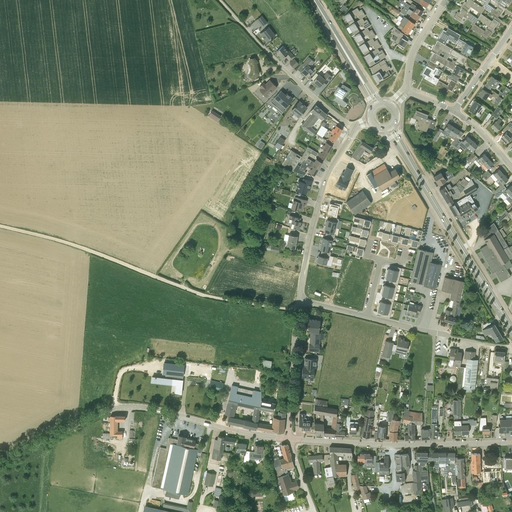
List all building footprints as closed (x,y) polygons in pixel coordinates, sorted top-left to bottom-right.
[(420,16),(423,11),(411,4),(410,6),(402,0),(400,3),(408,8),(420,16)] [(460,7),(462,8),(467,12),(471,6),(481,13),(484,9),(482,7),(471,0),(467,0),(466,2),(464,1),(460,7)] [(504,8),(499,4),(496,10),(488,4),(490,0),(486,0),(485,2),(482,7),(484,9),(495,16),(497,17),(500,13),(502,14),(501,14),(502,14),(506,9),(504,8)] [(351,20),(351,19),(348,15),(353,12),(356,16),(356,15),(354,13),(359,10),(358,8),(356,9),(354,5),(340,13),(344,19),(346,23),(357,17),(357,16),(351,20)] [(405,16),(407,13),(411,15),(410,16),(417,20),(420,16),(408,8),(406,12),(402,9),(400,12),(405,16)] [(458,11),(454,17),(460,21),(464,17),(474,24),(476,21),(477,19),(467,12),(462,8),(459,12),(458,11)] [(481,14),(477,19),(488,26),(493,29),(496,25),(498,26),(501,20),(497,17),(495,16),(491,21),(481,14)] [(352,33),(363,27),(357,30),(354,25),(359,22),(361,26),(362,26),(360,24),(365,21),(363,18),(362,19),(359,15),(346,23),(349,30),(350,30),(352,33)] [(262,26),(267,22),(262,16),(257,20),(262,26)] [(405,25),(411,29),(415,24),(404,16),(400,22),(405,25)] [(474,24),(471,29),(486,39),(489,35),(491,36),(495,30),(493,29),(488,26),(485,31),(474,24)] [(396,44),(400,47),(400,46),(401,45),(402,46),(406,40),(405,39),(407,36),(399,31),(393,25),(391,28),(393,29),(391,32),(397,36),(394,40),(397,42),(396,44),(396,43),(396,44)] [(408,34),(411,29),(405,25),(403,27),(400,25),(398,27),(402,30),(408,34)] [(362,41),(362,40),(359,36),(365,33),(367,37),(368,37),(366,34),(371,31),(369,29),(367,30),(365,26),(363,27),(352,34),(352,33),(351,34),(355,40),(356,40),(358,44),(369,38),(369,37),(362,41)] [(266,42),(271,38),(271,39),(275,35),(268,27),(260,34),(266,42)] [(455,43),(458,38),(443,30),(440,35),(441,35),(438,40),(438,41),(445,45),(446,42),(444,41),(446,38),(455,43)] [(365,56),(370,53),(367,48),(372,45),(373,46),(378,43),(376,41),(375,42),(373,39),(372,38),(365,43),(360,46),(359,46),(363,52),(365,56)] [(458,38),(455,43),(463,48),(460,53),(467,58),(467,57),(470,52),(471,52),(473,47),(458,38)] [(449,54),(452,49),(445,45),(438,41),(438,40),(437,40),(434,45),(435,46),(434,47),(433,49),(432,51),(431,51),(434,52),(439,55),(442,50),(446,52),(443,58),(446,59),(449,54)] [(289,61),(295,56),(289,50),(288,51),(287,50),(284,46),(277,52),(282,59),(285,56),(287,58),(289,61)] [(372,58),(377,55),(378,56),(383,53),(382,51),(379,52),(377,49),(370,53),(365,56),(364,56),(366,60),(368,62),(370,66),(375,63),(372,58)] [(451,62),(461,68),(464,62),(465,62),(467,58),(460,53),(452,49),(449,54),(457,58),(455,61),(453,60),(451,62)] [(438,64),(439,62),(446,66),(449,61),(446,59),(443,58),(439,55),(434,52),(431,57),(430,61),(428,63),(436,67),(438,68),(439,65),(438,64)] [(309,57),(303,64),(305,67),(301,71),(307,76),(312,71),(314,69),(310,67),(314,62),(309,57)] [(249,59),(248,63),(248,71),(246,75),(249,78),(252,78),(254,79),(259,73),(257,63),(258,62),(254,58),(249,59)] [(294,59),(289,63),(294,68),(299,64),(294,59)] [(449,61),(446,66),(454,70),(450,76),(458,80),(458,79),(461,74),(464,69),(461,68),(451,62),(449,61)] [(379,66),(377,63),(369,68),(373,74),(371,75),(372,77),(374,76),(376,81),(382,78),(379,73),(384,70),(385,72),(390,69),(388,66),(386,67),(384,64),(379,66)] [(434,70),(436,67),(428,63),(427,65),(427,66),(426,65),(422,74),(425,76),(425,77),(424,77),(424,78),(436,85),(438,80),(429,75),(432,69),(434,70)] [(322,77),(319,74),(313,81),(319,87),(323,82),(326,84),(332,77),(326,72),(322,77)] [(458,80),(450,76),(449,75),(447,78),(451,80),(447,86),(438,80),(436,85),(447,91),(447,90),(448,89),(452,91),(457,83),(456,82),(457,82),(458,80)] [(495,88),(500,81),(492,76),(485,86),(490,89),(493,86),(495,88)] [(277,87),(270,80),(265,84),(263,83),(260,86),(261,88),(259,90),(266,98),(277,87)] [(342,85),(340,88),(338,86),(334,93),(336,96),(334,100),(343,106),(342,106),(343,107),(344,107),(347,103),(341,99),(344,96),(346,92),(348,93),(350,89),(342,85)] [(507,87),(503,93),(500,96),(503,99),(510,89),(507,87)] [(499,105),(503,99),(500,96),(494,92),(492,95),(483,89),(479,95),(486,100),(488,96),(491,99),(493,96),(497,99),(495,102),(499,105)] [(293,99),(287,94),(287,93),(286,95),(281,91),(276,96),(276,95),(271,102),(278,109),(277,110),(281,114),(289,105),(288,104),(293,99)] [(469,109),(476,114),(482,105),(475,100),(475,101),(469,109)] [(299,118),(307,107),(299,101),(294,107),(295,107),(291,111),(299,118)] [(328,113),(327,114),(321,109),(315,105),(310,111),(313,113),(301,126),(312,136),(316,131),(311,128),(317,120),(319,118),(322,120),(327,114),(328,113)] [(492,115),(496,118),(498,117),(499,115),(503,111),(501,109),(498,106),(492,115)] [(209,116),(217,122),(221,116),(212,110),(209,116)] [(433,128),(435,122),(429,119),(428,122),(425,120),(427,115),(428,115),(422,113),(420,112),(416,111),(413,117),(420,120),(417,128),(418,128),(426,131),(428,126),(433,128)] [(502,120),(499,118),(498,120),(491,126),(497,131),(502,126),(499,123),(502,120)] [(505,133),(501,137),(507,143),(511,137),(511,136),(511,127),(511,126),(511,125),(511,123),(511,122),(502,130),(505,133)] [(448,136),(454,127),(448,123),(443,129),(444,129),(443,131),(439,128),(435,135),(438,136),(441,132),(448,136)] [(328,129),(323,127),(322,125),(317,134),(320,136),(322,137),(328,129)] [(331,132),(338,136),(342,129),(336,126),(334,129),(333,128),(331,132)] [(454,146),(458,140),(459,139),(456,136),(460,131),(456,128),(454,127),(448,136),(454,140),(450,145),(452,147),(454,146)] [(328,139),(334,142),(338,136),(331,132),(329,135),(330,136),(328,139)] [(458,140),(454,146),(456,148),(458,145),(464,150),(468,146),(472,141),(467,136),(462,141),(461,142),(458,140)] [(274,146),(279,149),(285,140),(280,137),(274,146)] [(472,141),(468,146),(473,151),(478,145),(472,141)] [(328,152),(332,146),(326,142),(324,146),(323,145),(321,148),(328,152)] [(360,156),(364,149),(365,149),(370,152),(373,148),(363,142),(362,143),(361,142),(352,156),(358,160),(360,156)] [(316,156),(318,153),(308,147),(306,150),(310,153),(316,156)] [(320,152),(318,155),(324,159),(328,152),(321,148),(320,147),(318,150),(319,151),(320,152)] [(291,150),(282,164),(293,171),(297,164),(300,158),(302,156),(291,150)] [(310,153),(306,150),(303,154),(302,156),(300,158),(304,160),(304,161),(305,161),(310,153)] [(468,163),(475,155),(473,153),(472,154),(465,160),(466,161),(464,163),(465,165),(468,163)] [(484,153),(478,158),(483,163),(489,159),(484,154),(484,153)] [(468,163),(469,164),(470,165),(475,160),(477,157),(476,156),(475,155),(468,163)] [(309,164),(318,169),(322,162),(316,159),(314,162),(311,160),(309,164)] [(493,163),(489,159),(483,163),(481,165),(486,171),(487,170),(488,169),(493,163)] [(310,169),(310,170),(308,172),(314,176),(318,169),(309,164),(305,161),(304,161),(300,166),(297,164),(293,171),(304,175),(306,172),(304,171),(307,167),(310,169)] [(389,172),(384,164),(366,174),(374,188),(378,186),(381,190),(395,182),(394,180),(400,176),(395,169),(389,172)] [(342,188),(345,189),(349,181),(347,181),(349,175),(350,175),(353,169),(347,166),(344,172),(343,171),(341,175),(340,178),(339,177),(336,185),(338,186),(338,187),(342,188)] [(433,177),(437,183),(439,186),(454,177),(450,169),(442,174),(441,172),(433,177)] [(493,174),(498,179),(503,174),(499,169),(493,174)] [(508,179),(503,174),(498,179),(495,181),(500,186),(495,190),(493,189),(491,191),(495,194),(495,195),(497,193),(505,186),(503,184),(508,179)] [(310,188),(312,181),(303,178),(302,181),(298,181),(296,191),(307,194),(308,187),(310,188)] [(445,186),(441,188),(439,189),(447,203),(448,203),(448,202),(457,196),(460,192),(469,182),(463,178),(457,186),(456,185),(452,187),(449,183),(445,186)] [(458,217),(459,219),(478,208),(469,194),(477,189),(474,185),(464,191),(467,196),(450,206),(449,206),(455,216),(457,214),(459,217),(458,217)] [(496,198),(499,196),(502,193),(507,197),(507,198),(511,192),(511,186),(511,185),(507,188),(505,186),(497,193),(495,195),(495,194),(494,195),(496,198)] [(362,190),(346,202),(355,214),(371,203),(362,190)] [(306,205),(307,200),(297,197),(296,201),(294,201),(293,200),(290,210),(297,211),(298,210),(302,211),(304,205),(306,205)] [(330,205),(328,214),(335,215),(337,207),(340,208),(341,204),(334,202),(333,206),(330,205)] [(506,210),(501,215),(501,216),(498,218),(500,221),(507,214),(508,213),(506,210)] [(291,223),(290,227),(299,229),(301,222),(298,221),(299,218),(290,215),(288,222),(291,223)] [(325,225),(335,227),(337,221),(338,221),(339,218),(331,216),(331,219),(327,218),(327,221),(326,221),(325,225)] [(369,227),(369,226),(371,221),(354,217),(353,221),(363,224),(362,229),(366,230),(367,227),(369,227)] [(386,239),(390,223),(385,222),(383,232),(378,231),(377,235),(380,236),(379,238),(386,239)] [(493,222),(481,233),(481,234),(482,233),(485,239),(484,239),(487,244),(480,249),(490,267),(489,268),(492,273),(495,271),(501,281),(510,276),(507,269),(511,265),(509,260),(511,257),(511,244),(508,247),(503,238),(498,230),(493,222)] [(396,242),(400,225),(395,224),(393,234),(388,233),(386,238),(389,238),(389,240),(396,242)] [(335,227),(325,225),(324,229),(325,229),(325,232),(327,233),(327,235),(334,237),(335,233),(334,233),(335,227)] [(367,237),(367,235),(368,230),(366,230),(362,229),(352,226),(351,231),(361,233),(360,238),(364,239),(365,236),(367,237)] [(405,244),(409,228),(405,226),(402,237),(397,235),(396,240),(399,241),(399,243),(405,244)] [(415,246),(419,230),(414,229),(412,239),(407,238),(406,242),(409,243),(408,245),(415,246)] [(322,240),(321,240),(321,244),(330,246),(332,240),(334,240),(334,237),(327,235),(326,238),(323,237),(322,240)] [(364,246),(365,245),(366,240),(364,239),(360,238),(349,235),(348,240),(359,243),(357,247),(362,248),(362,246),(364,246)] [(287,247),(295,249),(295,245),(296,245),(296,243),(296,242),(288,241),(284,240),(283,247),(287,247)] [(330,246),(321,244),(320,248),(321,249),(320,251),(323,252),(322,254),(330,256),(331,253),(329,252),(330,246)] [(355,257),(359,258),(360,258),(360,255),(362,255),(362,254),(364,249),(362,248),(357,247),(347,245),(346,250),(356,252),(355,257)] [(441,264),(431,261),(433,252),(419,249),(411,282),(424,285),(423,286),(435,289),(441,264)] [(318,259),(317,259),(316,263),(326,265),(328,259),(329,260),(330,256),(322,254),(321,257),(318,257),(318,259)] [(391,275),(401,277),(402,272),(404,273),(405,270),(399,268),(398,271),(393,270),(393,271),(392,271),(391,275)] [(395,285),(401,286),(402,283),(399,282),(401,277),(391,275),(390,279),(391,279),(391,281),(396,282),(395,285)] [(444,320),(454,323),(464,281),(445,277),(441,290),(451,293),(450,299),(454,301),(452,308),(454,308),(453,312),(450,312),(451,310),(447,309),(444,320)] [(401,286),(395,285),(394,287),(389,286),(389,288),(388,288),(387,291),(397,294),(398,289),(400,289),(401,286)] [(391,301),(397,303),(398,299),(395,299),(397,294),(387,291),(386,296),(387,296),(387,297),(391,298),(391,301)] [(397,303),(391,301),(390,304),(385,303),(385,304),(383,304),(383,308),(392,310),(394,305),(396,306),(397,303)] [(409,305),(406,314),(414,316),(415,313),(419,314),(421,306),(413,304),(413,306),(409,305)] [(386,318),(393,319),(393,316),(391,315),(392,310),(383,308),(382,312),(383,312),(382,314),(387,315),(386,318)] [(319,327),(320,321),(316,320),(316,319),(308,319),(308,326),(308,332),(312,332),(312,336),(310,336),(310,344),(309,344),(309,351),(319,351),(319,345),(320,336),(317,336),(317,333),(319,333),(319,327)] [(494,324),(493,325),(485,329),(483,331),(486,335),(491,332),(492,335),(496,342),(503,338),(494,324)] [(385,340),(382,356),(383,356),(382,359),(388,360),(389,357),(390,357),(391,350),(395,351),(406,354),(408,342),(402,340),(402,338),(398,337),(396,345),(393,344),(393,342),(385,340)] [(460,366),(461,352),(455,352),(455,349),(450,349),(449,365),(449,366),(451,366),(453,365),(459,366),(460,366)] [(475,388),(478,359),(474,359),(475,352),(465,350),(464,353),(464,358),(466,358),(465,367),(460,366),(459,366),(457,387),(462,388),(468,388),(471,388),(475,388)] [(504,362),(505,352),(501,351),(499,351),(495,351),(493,361),(504,362)] [(301,379),(310,380),(313,380),(314,370),(316,370),(317,359),(305,358),(305,359),(304,361),(304,366),(302,366),(301,379)] [(152,376),(152,378),(153,378),(153,377),(155,377),(155,379),(155,382),(159,382),(167,383),(166,384),(172,385),(172,379),(173,375),(183,376),(184,365),(164,362),(163,374),(166,374),(166,378),(152,376)] [(183,380),(182,380),(183,376),(173,375),(172,379),(176,380),(177,380),(176,385),(175,393),(181,393),(183,380)] [(498,384),(498,378),(487,377),(486,387),(488,387),(489,385),(491,385),(491,384),(498,384)] [(210,380),(208,390),(222,393),(224,383),(210,380)] [(243,426),(256,429),(257,424),(260,408),(261,400),(261,392),(256,391),(232,385),(225,413),(232,415),(231,417),(229,416),(227,422),(239,425),(243,426)] [(267,401),(261,400),(260,408),(274,411),(275,403),(271,402),(272,401),(268,400),(267,401)] [(367,409),(366,409),(361,436),(370,438),(373,418),(374,411),(374,406),(370,405),(370,402),(368,402),(367,409)] [(328,435),(334,435),(338,415),(336,415),(337,409),(327,407),(315,405),(314,412),(320,413),(320,423),(315,422),(315,425),(315,433),(315,434),(328,435)] [(409,409),(405,408),(403,422),(408,423),(411,423),(412,417),(408,416),(409,412),(408,412),(408,411),(409,411),(409,409)] [(437,423),(434,423),(434,419),(437,419),(437,410),(431,409),(430,438),(436,438),(436,434),(439,434),(439,433),(438,433),(438,431),(437,431),(437,423)] [(272,431),(277,432),(283,433),(285,412),(278,411),(278,417),(273,417),(272,431)] [(408,416),(412,417),(411,423),(414,424),(418,424),(421,424),(422,414),(422,412),(415,412),(409,411),(408,411),(408,412),(409,412),(408,416)] [(302,429),(310,430),(310,421),(306,421),(306,418),(305,418),(305,414),(299,414),(299,426),(302,426),(302,429)] [(117,431),(117,421),(125,421),(125,416),(115,415),(115,416),(110,416),(110,417),(108,417),(108,421),(110,421),(110,433),(103,433),(103,438),(112,438),(112,435),(117,435),(117,437),(117,438),(122,438),(122,431),(117,431)] [(349,426),(348,436),(352,436),(352,433),(356,434),(356,426),(357,426),(358,422),(350,421),(350,417),(347,417),(346,426),(349,426)] [(390,431),(389,439),(396,439),(397,431),(399,420),(392,419),(390,431)] [(482,433),(489,433),(489,426),(486,426),(486,421),(480,421),(479,427),(479,430),(482,430),(482,433)] [(337,423),(335,435),(344,436),(345,431),(345,428),(341,428),(342,423),(341,423),(337,423)] [(415,439),(414,424),(411,423),(408,423),(408,434),(405,434),(404,440),(415,439)] [(377,438),(385,439),(386,426),(378,425),(377,438)] [(421,430),(421,439),(430,438),(430,429),(421,430)] [(152,486),(157,488),(166,490),(165,496),(179,499),(180,493),(188,494),(197,452),(201,453),(203,445),(193,442),(193,440),(186,438),(186,437),(178,435),(178,437),(177,440),(168,438),(166,448),(160,447),(152,486)] [(224,442),(228,442),(235,443),(235,438),(228,437),(224,437),(218,436),(218,439),(215,439),(213,452),(221,454),(222,454),(224,442)] [(239,455),(244,455),(244,461),(249,462),(249,455),(250,451),(245,450),(246,444),(237,443),(236,451),(237,451),(236,455),(239,455)] [(287,470),(294,467),(293,463),(287,444),(280,445),(284,458),(280,459),(273,461),(276,469),(278,476),(278,477),(283,495),(294,492),(294,490),(297,488),(295,481),(291,483),(287,470)] [(253,459),(261,459),(263,445),(255,445),(255,452),(250,451),(249,455),(249,462),(253,463),(253,459)] [(346,459),(347,460),(348,461),(350,461),(351,460),(352,459),(352,456),(351,448),(342,447),(330,447),(329,452),(331,466),(333,476),(339,476),(347,476),(346,463),(339,464),(338,455),(345,455),(346,456),(346,459)] [(418,461),(418,464),(419,470),(423,490),(424,490),(426,488),(427,488),(429,486),(428,470),(422,471),(422,467),(423,467),(425,465),(425,462),(427,462),(427,460),(431,460),(431,452),(416,452),(416,461),(418,461)] [(431,452),(431,460),(432,464),(435,464),(435,473),(436,473),(436,476),(439,476),(439,467),(439,462),(439,452),(431,452)] [(470,461),(470,473),(480,472),(479,453),(470,453),(471,461),(470,461)] [(364,464),(365,454),(360,454),(360,456),(358,455),(357,463),(354,462),(355,466),(364,467),(364,464)] [(371,467),(372,467),(375,467),(376,461),(372,461),(372,456),(370,456),(370,454),(365,454),(364,464),(372,464),(371,467)] [(404,470),(402,454),(396,454),(397,472),(396,472),(397,480),(405,480),(404,470)] [(309,456),(309,460),(309,462),(313,462),(314,473),(320,473),(319,461),(322,461),(322,455),(309,456)] [(384,462),(379,462),(379,474),(389,474),(389,470),(388,470),(388,457),(384,457),(384,462)] [(464,477),(463,458),(457,458),(457,457),(455,457),(455,463),(455,475),(458,475),(458,488),(465,488),(464,477)] [(335,483),(333,476),(331,466),(324,468),(326,477),(328,485),(333,484),(335,483)] [(415,470),(413,471),(414,482),(412,482),(413,489),(421,488),(421,490),(423,490),(419,470),(415,470)] [(486,482),(503,482),(502,474),(502,470),(483,471),(484,482),(486,482)] [(207,472),(204,484),(213,486),(216,474),(207,472)] [(361,490),(359,485),(357,473),(351,475),(355,491),(360,490),(361,490)] [(366,485),(359,485),(361,490),(360,490),(363,499),(371,497),(370,492),(368,492),(366,485)] [(216,487),(214,496),(220,497),(222,489),(216,487)] [(421,490),(421,488),(413,489),(412,489),(413,497),(422,496),(422,493),(421,490)] [(163,507),(191,511),(193,501),(188,500),(187,506),(164,502),(163,507)]
